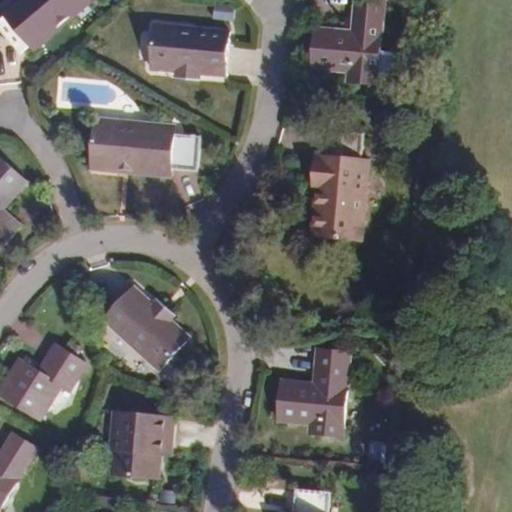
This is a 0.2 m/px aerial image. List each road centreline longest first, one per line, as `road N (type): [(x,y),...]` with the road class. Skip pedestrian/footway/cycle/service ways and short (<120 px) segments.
road 1 (residential): [(278,11),(264,153),(208,266)]
road 2 (residential): [(215,511),(237,339),(228,297),(208,266)]
road 3 (residential): [(2,109),(57,169),(73,245)]
road 4 (residential): [(208,266),(139,239),(73,245)]
